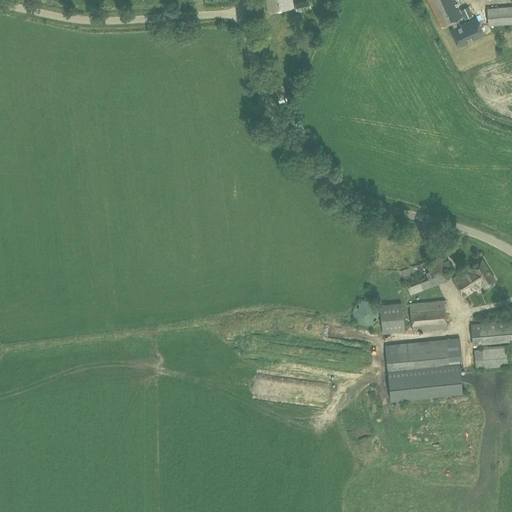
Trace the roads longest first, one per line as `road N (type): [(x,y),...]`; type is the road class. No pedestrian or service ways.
road 1 (unclassified): [(511,251),(373,205),(306,161),(264,98),(244,11)]
road 2 (unclassified): [(244,11),(93,22),(0,5)]
